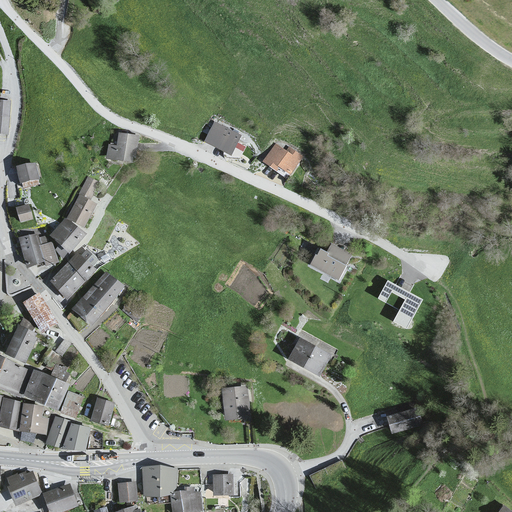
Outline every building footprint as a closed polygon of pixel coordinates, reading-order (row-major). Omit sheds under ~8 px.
[(10,100),(0,99),(0,134),(7,135),(10,100)] [(215,122),(204,141),(231,156),(241,137),(215,122)] [(119,145),(109,143),(106,161),(137,165),(140,139),(120,137),(119,145)] [(289,179),(302,158),(288,148),(285,152),(275,146),(263,164),(289,179)] [(36,164),(15,168),(19,185),(40,181),(36,164)] [(79,194),(90,199),(99,182),(89,176),(79,194)] [(90,199),(79,194),(67,218),(85,227),(98,203),(90,199)] [(29,203),(16,207),(21,223),(33,219),(29,203)] [(66,217),(50,235),(69,252),(85,234),(66,217)] [(37,232),(18,238),(28,268),(45,263),(46,266),(59,262),(55,249),(52,241),(48,242),(46,236),(39,238),(37,232)] [(338,280),(352,255),(331,244),(327,252),(321,249),(317,255),(316,254),(310,265),(338,280)] [(67,298),(95,269),(92,266),(98,260),(87,249),(81,256),(78,253),(50,282),(67,298)] [(105,271),(72,309),(91,325),(123,286),(105,271)] [(423,299),(388,280),(378,298),(385,303),(391,292),(405,300),(393,321),(407,329),(423,299)] [(38,293),(24,301),(43,332),(57,324),(38,293)] [(37,333),(19,325),(5,354),(23,362),(37,333)] [(331,354),(300,337),(289,358),(320,375),(331,354)] [(65,339),(55,351),(62,356),(72,344),(65,339)] [(0,357),(0,389),(20,398),(30,371),(6,361),(0,357)] [(35,366),(25,393),(58,409),(69,382),(35,366)] [(247,386),(221,390),(225,420),(251,416),(247,386)] [(67,393),(63,408),(79,414),(82,398),(67,393)] [(23,402),(3,397),(0,410),(0,424),(20,429),(23,402)] [(115,406),(96,400),(90,421),(109,429),(115,406)] [(23,402),(20,429),(47,433),(48,417),(42,415),(43,406),(23,402)] [(422,406),(387,416),(391,433),(427,424),(422,406)] [(48,437),(46,442),(62,446),(71,421),(56,417),(48,437)] [(62,446),(86,448),(90,427),(71,421),(62,446)] [(342,460),(309,475),(316,490),(349,474),(342,460)] [(178,468),(142,469),(143,496),(171,495),(170,491),(177,491),(178,468)] [(33,471),(10,481),(11,485),(9,486),(16,503),(41,492),(33,471)] [(232,474),(213,474),(213,495),(232,495),(232,474)] [(136,481),(117,483),(119,502),(138,500),(136,481)] [(70,483),(44,493),(51,511),(56,511),(78,504),(70,483)] [(171,495),(172,511),(195,511),(203,511),(201,492),(195,491),(195,487),(184,487),(185,490),(177,491),(170,491),(171,495)]
